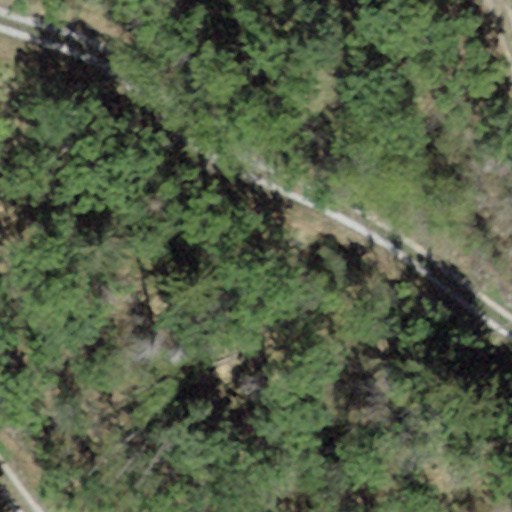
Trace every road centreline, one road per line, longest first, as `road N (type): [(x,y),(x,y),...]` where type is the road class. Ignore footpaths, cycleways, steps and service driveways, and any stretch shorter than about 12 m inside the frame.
road 1 (track): [(0,30),(69,42),(151,140),(198,170),(345,220),(511,334)]
road 2 (track): [(511,122),(467,27),(433,0)]
